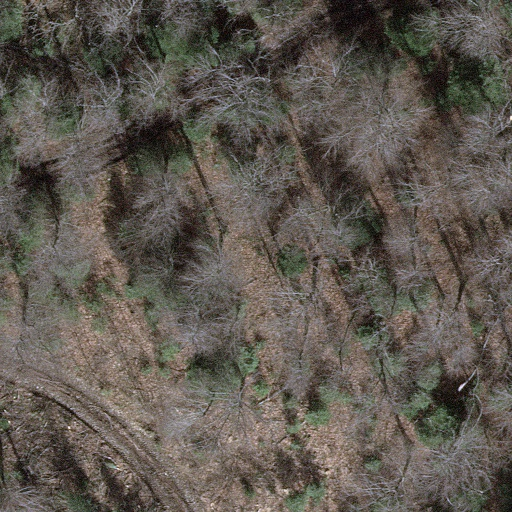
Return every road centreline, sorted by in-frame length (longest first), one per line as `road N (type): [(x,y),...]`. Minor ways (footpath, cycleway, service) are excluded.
road 1 (track): [(0,170),(84,155),(377,0)]
road 2 (track): [(0,370),(49,382),(156,463),(184,511)]
